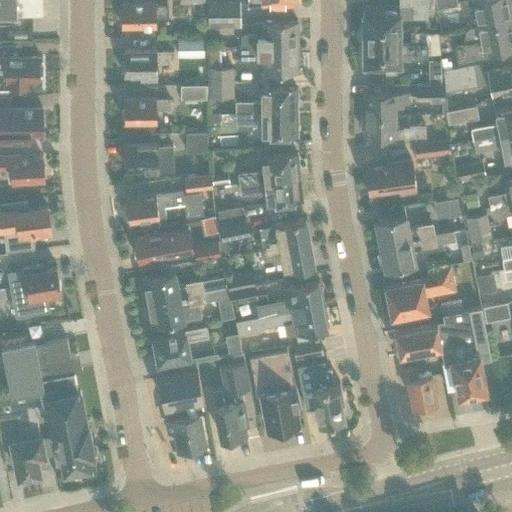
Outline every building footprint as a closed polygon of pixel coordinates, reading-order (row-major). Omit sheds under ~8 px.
[(0,0),(0,11),(15,11),(15,13),(41,13),(41,0),(0,0)] [(156,0),(121,2),(122,26),(156,24),(156,15),(169,15),(168,3),(156,4),(156,0)] [(209,0),(209,12),(241,13),(241,0),(209,0)] [(382,25),(382,29),(399,29),(399,16),(425,15),(425,8),(434,8),(433,0),(411,0),(412,4),(364,6),(364,25),(382,25)] [(476,10),(479,24),(511,18),(511,13),(509,0),(462,0),(464,12),(476,10)] [(209,25),(241,25),(244,19),(241,13),(209,12),(212,18),(209,25)] [(511,47),(511,18),(479,24),(479,25),(468,27),(467,32),(465,38),(465,42),(455,44),(458,61),(489,56),(488,52),(511,47)] [(258,32),(242,32),(242,46),(298,45),(298,20),(263,20),(263,36),(258,36),(258,32)] [(400,43),(399,29),(382,29),(382,25),(364,25),(364,69),(387,68),(387,70),(398,70),(398,54),(440,53),(438,33),(426,33),(426,32),(411,31),(411,43),(400,43)] [(204,37),(179,37),(179,56),(204,56),(204,37)] [(40,62),(40,55),(6,55),(6,56),(1,56),(1,41),(0,41),(0,77),(6,78),(6,80),(28,80),(28,77),(40,77),(40,71),(43,71),(42,62),(40,62)] [(242,46),(242,58),(258,58),(258,53),(264,53),(263,70),(298,70),(298,45),(242,46)] [(220,46),(209,46),(209,67),(220,67),(220,46)] [(124,69),(124,73),(157,73),(157,62),(171,62),(171,50),(156,50),(156,49),(124,49),(124,61),(121,61),(121,69),(124,69)] [(511,89),(511,65),(483,70),(481,60),(442,68),(446,89),(490,81),(493,93),(511,89)] [(220,67),(209,67),(210,79),(234,79),(234,67),(220,67)] [(210,79),(210,95),(234,95),(234,79),(210,79)] [(417,98),(445,98),(444,83),(417,84),(417,98)] [(183,100),(206,100),(206,86),(182,86),(183,100)] [(299,91),(296,89),(296,87),(262,87),(262,100),(237,101),(237,112),(297,111),(297,103),(299,101),(299,91)] [(365,101),(362,101),(363,114),(396,114),(396,101),(407,100),(407,92),(365,92),(365,101)] [(124,117),(124,122),(156,122),(157,109),(170,109),(170,98),(156,98),(156,97),(124,97),(124,108),(121,110),(121,115),(124,117)] [(449,122),(478,116),(476,103),(448,109),(449,122)] [(475,137),(511,129),(511,105),(496,108),(498,121),(473,127),(475,137)] [(42,107),(0,107),(0,140),(29,141),(29,133),(43,133),(42,107)] [(297,118),(297,111),(237,112),(237,122),(262,122),(262,135),(297,135),(297,130),(299,129),(299,120),(297,118)] [(366,127),(366,136),(410,136),(425,136),(425,122),(407,122),(407,124),(396,124),(396,114),(363,114),(363,127),(366,127)] [(511,129),(475,137),(477,148),(503,143),(506,159),(511,158),(511,129)] [(207,151),(207,132),(187,131),(187,151),(207,151)] [(418,156),(451,151),(450,139),(416,143),(418,156)] [(123,163),(126,166),(126,169),(156,166),(156,170),(175,168),(173,142),(157,144),(156,141),(125,144),(126,155),(122,157),(123,163)] [(300,158),(297,156),(297,152),(263,155),(264,169),(240,171),(241,182),(299,176),(299,168),(301,165),(300,158)] [(13,180),(44,179),(43,175),(46,172),(46,168),(43,166),(42,155),(22,156),(22,154),(0,155),(0,166),(12,166),(13,180)] [(413,172),(411,159),(387,162),(387,165),(367,168),(368,181),(366,182),(367,187),(369,187),(370,192),(400,188),(401,192),(415,190),(413,172)] [(456,180),(485,175),(483,161),(453,167),(456,180)] [(187,188),(211,185),(209,172),(185,176),(187,188)] [(300,184),(299,176),(241,182),(242,192),(267,190),(268,203),(302,200),(302,196),(304,194),(303,185),(300,184)] [(511,190),(489,195),(491,205),(511,200),(511,176),(509,177),(511,190)] [(173,190),(127,197),(130,220),(159,216),(158,204),(175,201),(184,200),(186,215),(203,213),(200,191),(183,194),(182,189),(173,190)] [(462,194),(465,210),(479,207),(475,191),(462,194)] [(437,219),(460,214),(458,199),(434,203),(437,219)] [(511,200),(491,205),(493,215),(511,210),(511,200)] [(2,208),(0,208),(0,225),(3,225),(7,251),(34,248),(32,231),(50,229),(47,205),(26,208),(26,205),(25,201),(2,204),(2,208)] [(241,205),(220,208),(222,219),(242,217),(241,205)] [(465,217),(470,241),(491,237),(486,213),(465,217)] [(376,220),(377,224),(373,225),(376,237),(379,236),(381,243),(434,233),(432,223),(409,227),(406,214),(376,220)] [(222,219),(223,225),(225,238),(253,234),(250,217),(243,218),(242,217),(222,219)] [(261,247),(309,241),(307,229),(309,227),(308,220),(305,219),(305,217),(274,221),(276,234),(260,236),(261,247)] [(135,255),(138,258),(139,260),(171,254),(170,252),(184,250),(182,239),(191,237),(188,226),(134,237),(136,246),(134,250),(135,255)] [(453,230),(434,233),(436,244),(455,240),(453,230)] [(381,265),(385,264),(385,267),(415,261),(413,248),(436,244),(434,233),(381,243),(382,251),(379,251),(381,265)] [(196,259),(220,255),(217,241),(194,245),(196,259)] [(281,269),(314,265),(314,262),(316,260),(314,254),(312,252),(309,241),(261,247),(263,258),(279,256),(281,269)] [(482,243),(472,245),(474,256),(484,254),(482,243)] [(511,254),(502,256),(504,267),(511,265),(511,254)] [(44,263),(8,269),(15,313),(47,307),(45,292),(61,289),(57,266),(45,268),(44,263)] [(386,286),(384,286),(386,299),(389,299),(392,315),(427,308),(424,293),(454,288),(450,265),(428,269),(429,277),(386,285),(386,286)] [(203,289),(201,279),(176,284),(174,271),(140,277),(145,300),(203,289)] [(253,281),(251,271),(228,276),(230,285),(253,281)] [(322,304),(320,292),(322,289),(321,284),(318,283),(317,280),(287,286),(290,299),(257,305),(260,318),(322,304)] [(256,298),(253,281),(230,285),(233,302),(256,298)] [(228,286),(203,291),(205,301),(217,299),(218,305),(231,303),(228,286)] [(483,306),(511,301),(509,287),(481,293),(483,306)] [(145,300),(149,325),(202,315),(200,302),(205,301),(203,291),(203,289),(145,300)] [(463,309),(461,297),(441,301),(443,313),(463,309)] [(287,336),(297,334),(298,341),(320,337),(318,329),(327,327),(326,325),(328,322),(327,317),(324,316),(322,304),(260,318),(237,322),(239,335),(260,331),(263,327),(285,323),(287,336)] [(452,361),(459,395),(486,390),(480,359),(491,357),(481,305),(463,309),(443,313),(444,321),(437,322),(441,346),(444,362),(452,361)] [(495,305),(483,307),(485,321),(498,318),(495,305)] [(437,322),(395,330),(400,354),(441,346),(437,322)] [(154,336),(155,343),(152,346),(154,354),(158,357),(158,360),(189,354),(186,339),(208,335),(206,324),(164,332),(165,334),(154,336)] [(39,390),(39,391),(43,407),(43,410),(47,409),(53,436),(56,435),(64,472),(93,466),(92,461),(93,461),(86,424),(84,424),(73,372),(70,353),(67,337),(44,342),(44,344),(35,346),(34,341),(2,348),(12,395),(39,390)] [(242,351),(239,337),(214,342),(217,356),(242,351)] [(297,357),(323,352),(320,339),(294,344),(297,357)] [(260,395),(267,431),(272,430),(274,432),(281,431),(283,428),(299,425),(295,406),(298,406),(287,349),(250,356),(257,395),(260,395)] [(196,357),(182,360),(184,369),(198,366),(196,357)] [(325,359),(298,364),(306,409),(317,407),(320,422),(345,417),(341,400),(343,400),(340,381),(335,382),(332,365),(327,366),(325,359)] [(244,425),(246,425),(240,390),(248,388),(243,361),(219,366),(226,402),(216,404),(222,439),(224,438),(227,441),(235,439),(235,436),(245,434),(244,425)] [(413,404),(437,400),(431,372),(416,375),(414,364),(402,366),(407,391),(410,390),(413,404)] [(186,413),(167,417),(170,429),(175,428),(179,446),(180,446),(183,448),(191,447),(192,444),(204,441),(198,411),(206,410),(203,396),(198,370),(159,378),(163,404),(183,400),(186,413)] [(14,455),(19,477),(40,472),(38,465),(46,464),(39,434),(37,434),(32,410),(43,407),(39,391),(0,399),(0,417),(16,414),(21,437),(11,439),(12,443),(9,443),(11,456),(14,455)]
